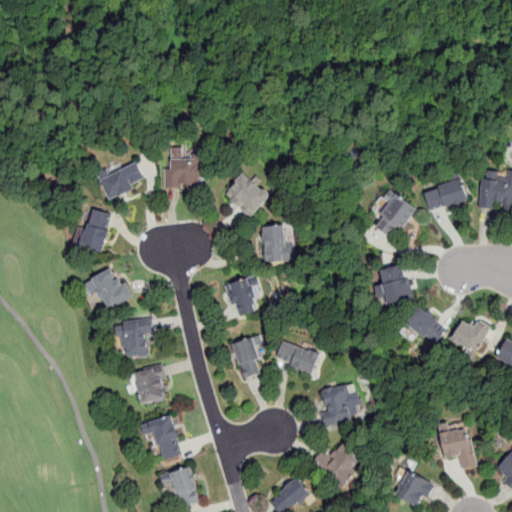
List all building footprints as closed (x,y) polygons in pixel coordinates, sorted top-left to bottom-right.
[(172,157),(172,166),(165,166),(165,186),(205,186),(205,157),(172,157)] [(100,178),(109,199),(148,182),(139,161),(100,178)] [(511,169),(509,169),(508,177),(500,177),(500,170),(491,169),(490,177),(483,176),(480,207),(511,210),(511,169)] [(225,195),(252,219),(272,197),(246,172),(225,195)] [(443,178),(446,187),(427,192),(432,211),(470,200),(462,172),(443,178)] [(373,224),(396,239),(418,206),(396,191),(373,224)] [(80,248),(104,252),(111,214),(88,210),(80,248)] [(292,262),(291,226),(260,227),(261,262),(292,262)] [(413,299),(405,264),(381,269),(389,304),(413,299)] [(111,311),(133,298),(116,267),(93,280),(111,311)] [(236,317),(264,310),(255,276),(227,284),(236,317)] [(408,322),(434,346),(448,330),(422,307),(408,322)] [(148,356),(145,333),(154,332),(152,318),(114,325),(115,336),(123,336),(126,358),(148,356)] [(490,331),(462,319),(452,342),(480,354),(490,331)] [(264,373),(255,337),(234,342),(243,378),(264,373)] [(497,359),(511,365),(511,341),(506,339),(497,359)] [(277,362),(317,374),(323,353),(283,342),(277,362)] [(141,406),(169,399),(161,367),(133,374),(141,406)] [(330,427),(361,419),(351,385),(320,394),(330,427)] [(183,455),(174,417),(147,424),(157,462),(183,455)] [(451,431),(450,423),(440,425),(445,459),(460,457),(462,470),(478,467),(471,428),(451,431)] [(331,459),(324,453),(315,464),(342,486),(363,460),(343,444),(331,459)] [(511,487),(511,451),(494,471),(511,487)] [(192,467),(161,475),(164,487),(173,485),(180,509),(201,504),(192,467)] [(422,510),(436,485),(410,471),(397,496),(422,510)] [(279,511),(289,511),(310,491),(295,477),(270,503),(279,511)]
